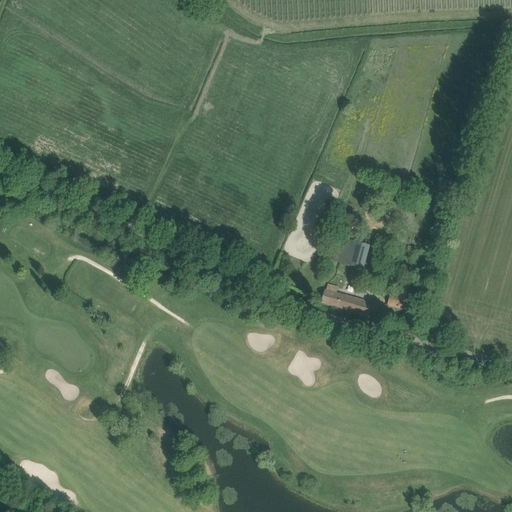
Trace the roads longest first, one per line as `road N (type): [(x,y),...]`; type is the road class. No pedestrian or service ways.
road 1 (track): [(318,313),(0,167)]
road 2 (unclassified): [(511,364),(318,313)]
